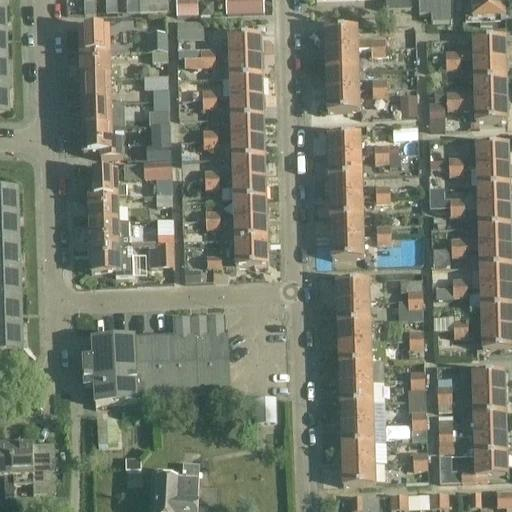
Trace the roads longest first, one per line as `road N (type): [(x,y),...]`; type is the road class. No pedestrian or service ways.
road 1 (residential): [(295,300),(286,0)]
road 2 (residential): [(54,303),(295,300)]
road 3 (residential): [(310,511),(295,300)]
road 4 (residential): [(54,303),(47,141)]
road 5 (residential): [(47,141),(45,0)]
road 6 (residential): [(0,385),(56,383),(54,303)]
